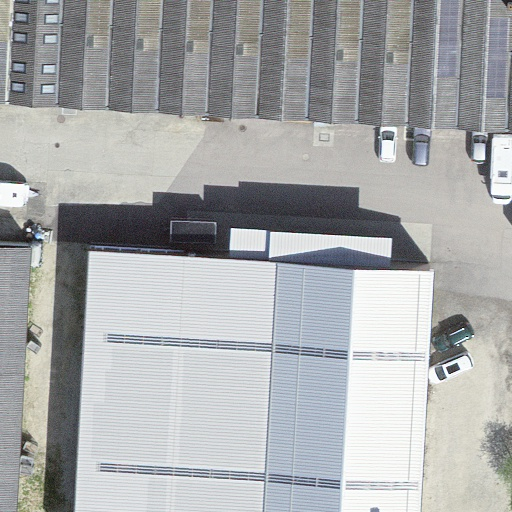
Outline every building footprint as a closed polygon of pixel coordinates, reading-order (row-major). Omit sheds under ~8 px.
[(0,0),(0,97),(7,98),(12,0),(0,0)] [(288,0),(12,0),(7,98),(282,113),(288,0)] [(511,0),(288,0),(282,113),(511,125),(511,0)] [(0,239),(0,511),(14,511),(30,241),(0,239)] [(92,244),(76,511),(413,511),(428,264),(92,244)]
